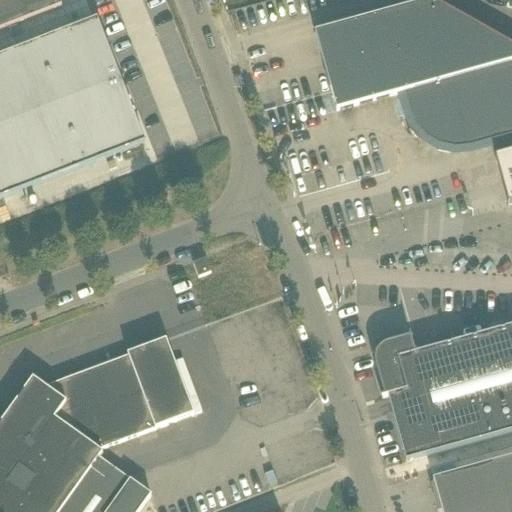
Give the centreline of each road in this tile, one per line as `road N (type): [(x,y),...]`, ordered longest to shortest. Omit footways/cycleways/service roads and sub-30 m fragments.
road 1 (unclassified): [(373,511),(336,387),(268,210)]
road 2 (unclassified): [(0,308),(268,210)]
road 3 (unclassified): [(268,210),(191,0)]
